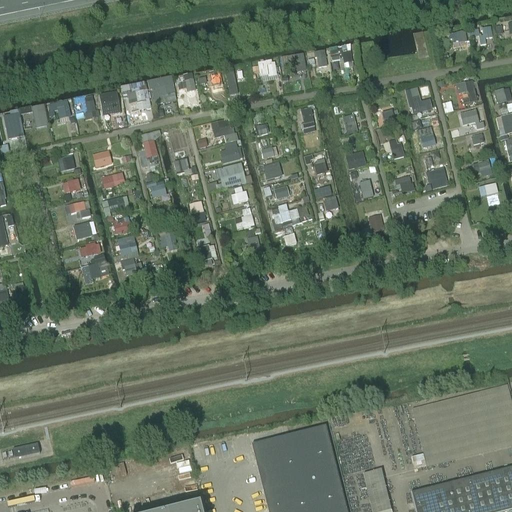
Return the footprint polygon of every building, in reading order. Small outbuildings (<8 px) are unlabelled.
[(492,38),(490,28),(482,30),(484,40),(492,38)] [(414,33),(420,58),(429,56),(423,30),(414,33)] [(466,43),(464,33),(456,34),(458,44),(466,43)] [(326,68),(324,53),(313,54),(314,60),(317,60),(318,69),(326,68)] [(352,64),(350,53),(340,55),(341,62),(343,61),(344,65),(352,64)] [(301,72),(299,62),(287,65),(289,75),(301,72)] [(276,76),(274,64),(271,65),(271,67),(266,68),(268,77),(266,77),(267,83),(279,81),(278,76),(276,76)] [(233,71),(225,73),(230,96),(239,94),(233,71)] [(246,87),(243,72),(235,74),(238,89),(246,87)] [(220,87),(218,80),(221,79),(219,73),(209,75),(212,89),(220,87)] [(195,91),(193,81),(185,83),(187,93),(195,91)] [(478,102),(474,81),(455,85),(458,97),(462,96),(464,105),(478,102)] [(170,96),(168,87),(160,88),(162,98),(170,96)] [(511,102),(508,91),(503,93),(503,92),(494,94),(498,106),(511,102)] [(145,101),(143,92),(135,93),(137,103),(145,101)] [(120,107),(118,97),(110,99),(112,108),(120,107)] [(423,114),(419,98),(406,101),(409,112),(411,111),(412,117),(423,114)] [(95,112),(93,102),(85,104),(87,114),(95,112)] [(445,113),(453,112),(452,103),(444,104),(445,113)] [(71,119),(68,109),(58,111),(60,121),(71,119)] [(43,123),(41,113),(33,115),(35,125),(43,123)] [(394,123),(391,113),(381,115),(384,126),(394,123)] [(478,126),(475,113),(459,117),(462,128),(474,125),(476,132),(484,130),(483,125),(478,126)] [(313,129),(310,116),(301,118),(303,127),(301,127),(302,131),(313,129)] [(357,134),(352,117),(342,120),(347,137),(357,134)] [(511,128),(511,120),(511,117),(501,119),(503,130),(511,128)] [(432,128),(439,126),(437,119),(431,121),(432,128)] [(19,135),(16,120),(7,121),(10,137),(19,135)] [(229,131),(232,130),(230,121),(216,125),(220,140),(230,137),(229,131)] [(266,127),(256,130),(258,137),(268,135),(266,127)] [(432,148),(428,134),(418,137),(421,151),(432,148)] [(483,145),(481,137),(466,141),(468,148),(483,145)] [(158,158),(154,142),(143,145),(147,161),(158,158)] [(402,155),(400,146),(390,149),(393,162),(405,159),(404,155),(402,155)] [(236,158),(234,151),(229,152),(228,147),(222,148),(224,154),(219,155),(221,162),(236,158)] [(272,149),(262,152),(264,160),(274,157),(272,149)] [(365,166),(362,153),(351,156),(354,168),(365,166)] [(110,166),(108,157),(97,160),(100,171),(110,169),(109,166),(110,166)] [(75,171),(72,159),(64,161),(67,173),(75,171)] [(189,172),(187,162),(174,165),(177,175),(189,172)] [(491,175),(488,162),(478,164),(481,177),(491,175)] [(325,176),(322,164),(314,166),(316,178),(325,176)] [(240,176),(238,167),(225,171),(228,182),(233,180),(233,178),(240,176)] [(135,169),(127,171),(129,178),(136,177),(135,169)] [(275,171),(267,173),(269,181),(277,179),(275,171)] [(443,188),(438,171),(428,174),(432,191),(443,188)] [(120,186),(117,176),(102,180),(105,190),(120,186)] [(414,191),(412,186),(410,186),(409,180),(392,184),(394,191),(400,190),(402,194),(414,191)] [(80,191),(78,182),(68,185),(70,194),(80,191)] [(373,198),(369,182),(359,184),(363,200),(373,198)] [(167,196),(164,186),(151,189),(153,199),(157,198),(159,205),(170,202),(169,195),(167,196)] [(496,194),(494,186),(484,189),(486,196),(496,194)] [(282,190),(272,192),(274,200),(284,197),(282,190)] [(251,201),(249,193),(230,198),(232,206),(251,201)] [(125,208),(122,199),(108,203),(110,212),(125,208)] [(334,211),(331,201),(324,203),(326,213),(334,211)] [(86,211),(84,203),(69,207),(71,215),(86,211)] [(204,215),(202,204),(190,207),(192,218),(204,215)] [(291,226),(288,213),(280,216),(278,210),(272,212),(275,225),(279,224),(280,228),(291,226)] [(254,228),(249,211),(241,213),(243,219),(235,221),(237,231),(250,227),(250,229),(254,228)] [(133,231),(131,223),(124,224),(123,220),(116,222),(117,226),(114,227),(116,235),(133,231)] [(380,228),(378,221),(369,223),(370,231),(380,228)] [(93,238),(89,224),(74,228),(76,236),(81,235),(82,241),(93,238)] [(177,246),(173,230),(160,234),(162,243),(167,241),(168,248),(177,246)] [(259,249),(256,238),(254,238),(252,232),(246,234),(248,240),(246,240),(249,251),(259,249)] [(293,235),(283,238),(286,246),(295,243),(293,235)] [(132,255),(129,244),(119,247),(122,258),(132,255)] [(97,255),(95,247),(80,251),(82,259),(97,255)] [(213,259),(210,249),(202,251),(205,261),(213,259)] [(134,266),(124,269),(126,277),(136,274),(134,266)] [(102,277),(100,269),(85,273),(87,281),(102,277)] [(23,288),(15,289),(17,299),(25,297),(23,288)] [(346,511),(325,428),(251,446),(267,511),(346,511)] [(15,460),(39,455),(37,445),(13,450),(15,460)] [(487,473),(511,468),(511,447),(491,451),(493,463),(486,464),(487,473)] [(424,455),(411,459),(412,465),(426,461),(424,455)] [(508,511),(511,511),(511,468),(410,495),(414,511),(508,511)] [(369,499),(387,494),(381,471),(363,475),(369,499)] [(201,499),(199,493),(187,496),(188,502),(201,499)]
